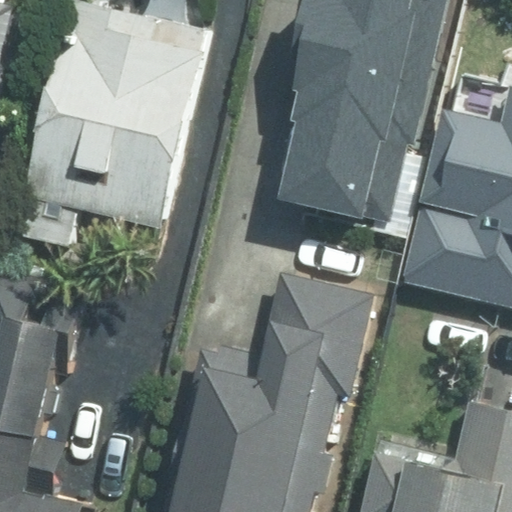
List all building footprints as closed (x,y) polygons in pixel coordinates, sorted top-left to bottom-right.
[(216,29),(102,0),(83,0),(34,193),(41,195),(32,232),(79,244),(88,205),(167,225),(216,29)] [(320,0),(272,196),(391,225),(445,0),(320,0)] [(0,118),(25,7),(0,1),(0,118)] [(511,119),(467,110),(445,204),(511,219),(511,119)] [(84,282),(0,263),(0,511),(90,511),(93,500),(37,488),(84,282)] [(268,356),(206,342),(168,511),(315,511),(342,393),(355,396),(379,290),(287,270),(268,356)] [(467,454),(384,437),(367,511),(511,511),(511,406),(479,399),(467,454)]
